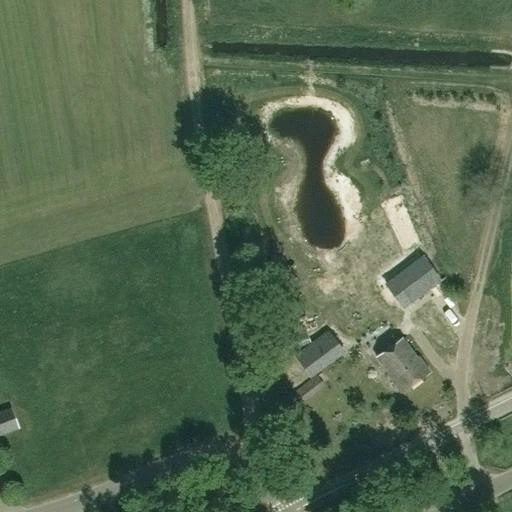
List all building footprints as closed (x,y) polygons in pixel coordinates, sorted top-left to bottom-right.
[(421,256),(384,285),(402,308),(440,279),(421,256)] [(422,313),(392,319),(396,334),(425,328),(422,313)] [(311,343),(306,330),(302,318),(289,323),(293,335),(278,340),(283,353),(311,343)] [(342,352),(328,333),(296,357),(310,376),(342,352)] [(429,372),(426,368),(418,357),(417,358),(401,338),(376,357),(388,373),(386,374),(400,393),(429,372)] [(301,403),(306,399),(323,386),(317,375),(301,387),(293,392),(301,403)] [(0,412),(0,435),(18,428),(11,408),(0,412)]
